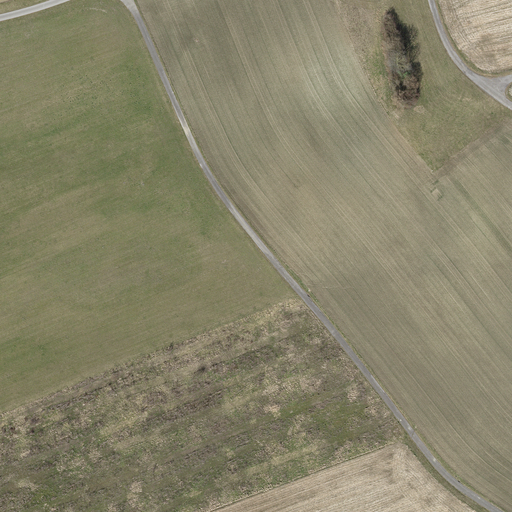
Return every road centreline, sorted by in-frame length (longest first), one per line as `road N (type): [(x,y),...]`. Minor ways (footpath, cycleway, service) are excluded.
road 1 (track): [(129,0),(223,201),(420,446),(494,511)]
road 2 (track): [(511,104),(453,56),(431,0)]
